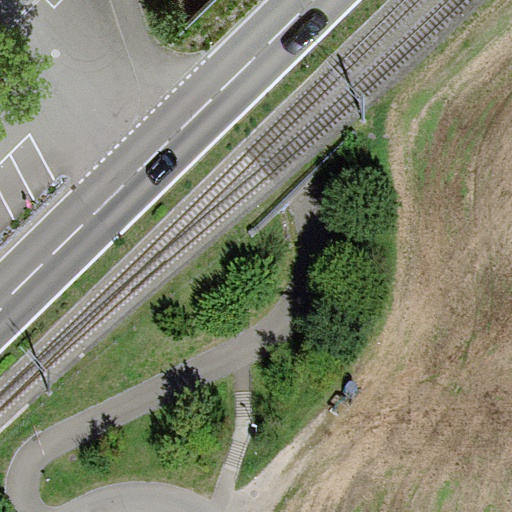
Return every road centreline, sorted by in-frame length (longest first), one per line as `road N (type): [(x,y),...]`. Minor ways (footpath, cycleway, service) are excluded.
road 1 (primary): [(0,308),(312,0)]
road 2 (residential): [(210,511),(167,489),(127,488),(70,511)]
